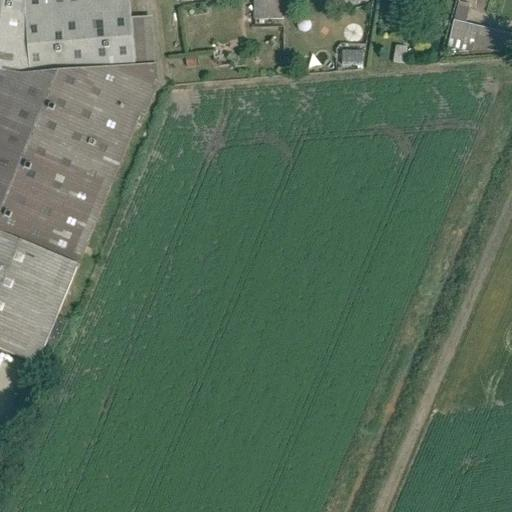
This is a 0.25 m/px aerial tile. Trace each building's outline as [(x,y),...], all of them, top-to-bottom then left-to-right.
[(0,0),(0,70),(7,72),(0,90),(0,347),(46,367),(163,83),(161,20),(138,23),(135,0),(0,0)] [(285,0),(258,0),(257,24),(284,25),(285,0)] [(478,4),(465,1),(453,47),(493,57),(495,48),(511,52),(511,32),(473,22),(478,4)] [(341,44),(340,65),(370,65),(370,44),(341,44)] [(400,44),(397,63),(410,64),(413,46),(400,44)] [(190,58),(191,67),(202,66),(201,57),(190,58)] [(3,392),(0,390),(0,434),(18,389),(6,385),(3,392)]
